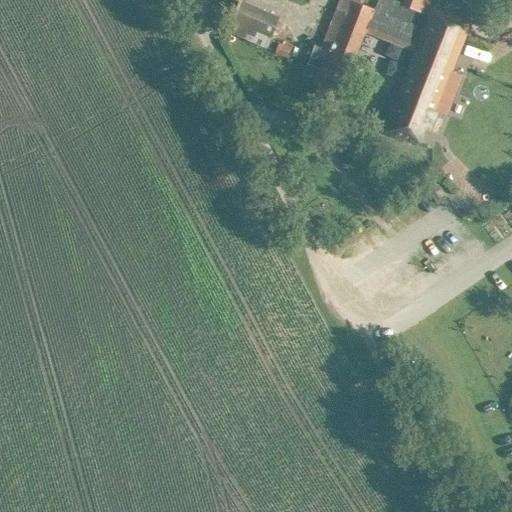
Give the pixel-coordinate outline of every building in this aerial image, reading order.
[(224,32),(265,49),(279,18),(237,0),(224,32)] [(340,0),(319,52),(351,65),(365,31),(412,50),(412,49),(420,30),(408,25),(417,0),(398,0),(396,4),(385,0),(376,0),(372,10),(358,4),(359,0),(340,0)] [(396,91),(392,89),(378,125),(412,139),(419,122),(425,124),(440,84),(451,88),(458,71),(447,67),(462,26),(450,21),(452,15),(429,6),(420,30),(412,49),(412,50),(396,91)] [(274,53),(287,58),(291,48),(278,43),(274,53)] [(351,65),(319,52),(318,55),(326,58),(323,64),(328,67),(327,71),(320,68),(313,85),(317,87),(311,102),(333,111),(340,92),(351,65)] [(445,170),(462,188),(476,175),(459,157),(445,170)] [(416,197),(428,188),(423,180),(410,189),(416,197)]
